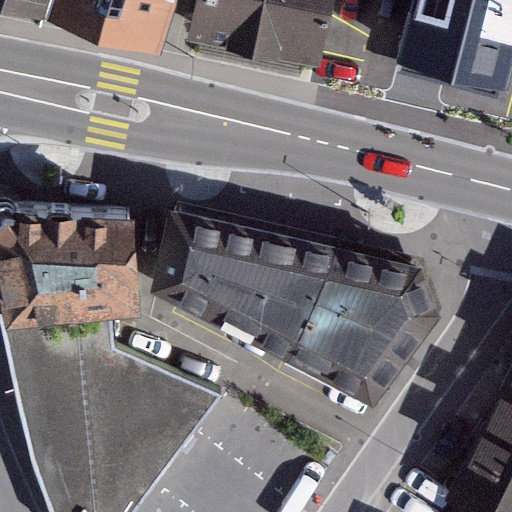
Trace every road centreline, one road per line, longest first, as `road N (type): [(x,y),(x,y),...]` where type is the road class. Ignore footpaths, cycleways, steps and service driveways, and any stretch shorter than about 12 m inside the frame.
road 1 (primary): [(0,83),(511,191)]
road 2 (residential): [(341,511),(391,448),(511,251)]
